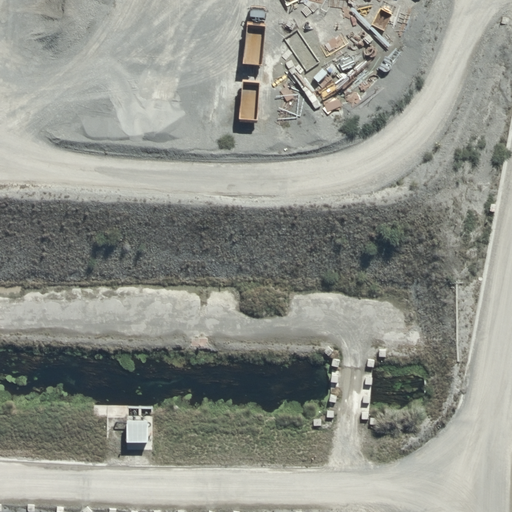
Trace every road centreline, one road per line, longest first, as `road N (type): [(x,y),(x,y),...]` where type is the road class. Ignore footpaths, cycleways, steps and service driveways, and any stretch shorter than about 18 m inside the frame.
road 1 (track): [(0,478),(282,489),(385,484),(430,468),(487,413)]
road 2 (track): [(511,313),(0,287)]
road 3 (track): [(497,511),(487,413),(511,281)]
